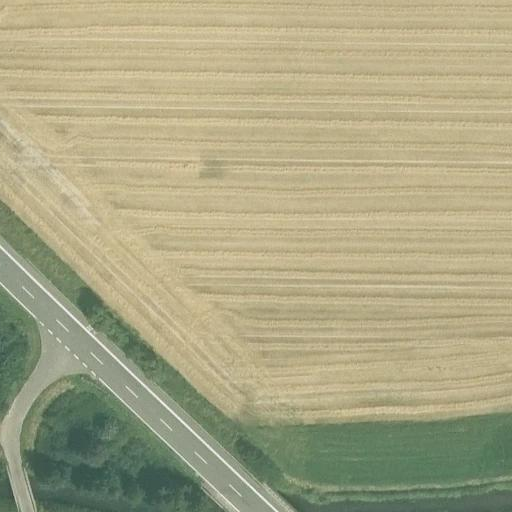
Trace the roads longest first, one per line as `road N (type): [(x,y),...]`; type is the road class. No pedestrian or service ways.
road 1 (secondary): [(260,511),(79,340)]
road 2 (unclassified): [(30,511),(16,462),(19,408),(79,340)]
